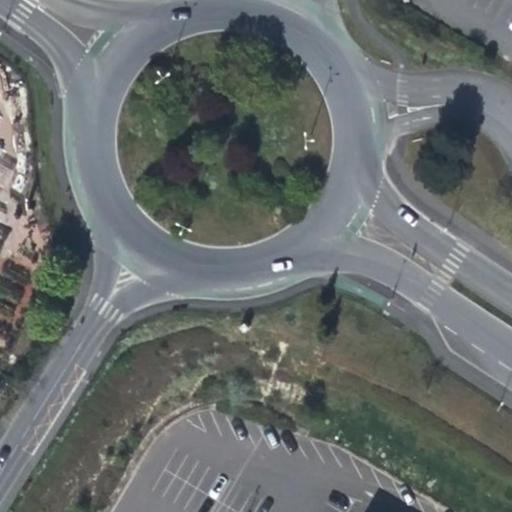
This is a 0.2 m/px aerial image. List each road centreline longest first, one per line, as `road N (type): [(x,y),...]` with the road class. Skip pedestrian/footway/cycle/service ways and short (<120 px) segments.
road 1 (secondary): [(294,254),(344,252),(380,265),(511,349)]
road 2 (unknown): [(306,472),(255,471),(155,448),(135,460),(107,510)]
road 3 (secondary): [(511,293),(410,224),(355,163)]
road 4 (unclassified): [(107,308),(0,466)]
road 5 (secondary): [(1,0),(52,38),(77,69),(95,113)]
road 6 (secondary): [(172,20),(137,43),(110,75),(95,113)]
